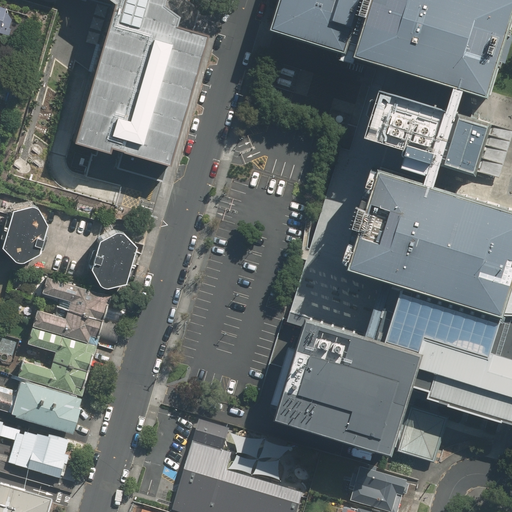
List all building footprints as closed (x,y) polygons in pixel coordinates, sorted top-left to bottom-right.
[(111,0),(112,0),(73,137),(95,143),(107,146),(109,147),(111,141),(117,143),(122,144),(117,163),(162,176),(206,29),(194,25),(197,16),(179,0),(111,0)] [(511,0),(283,0),(275,28),(357,53),(456,83),(465,86),(491,94),(511,25),(511,0)] [(17,9),(0,4),(0,32),(9,35),(17,9)] [(282,67),(280,73),(293,77),(295,71),(282,67)] [(280,77),(278,83),(290,87),(292,81),(280,77)] [(448,109),(382,89),(367,135),(432,156),(425,180),(435,184),(443,159),(478,170),(499,177),(511,135),(511,130),(492,125),(493,120),(458,110),(465,86),(456,83),(448,109)] [(310,315),(365,331),(382,273),(353,265),(368,214),(382,167),(385,155),(343,143),(311,248),(309,255),(308,260),(290,319),(307,324),(310,315)] [(353,265),(382,273),(504,311),(511,311),(511,207),(435,184),(425,180),(382,167),(368,214),(353,265)] [(21,260),(38,251),(45,222),(35,205),(31,204),(29,204),(11,209),(0,245),(13,258),(16,259),(21,260)] [(105,286),(124,281),(133,245),(121,231),(117,230),(114,230),(97,238),(89,266),(97,283),(100,284),(105,286)] [(382,273),(365,331),(419,350),(423,351),(419,362),(413,381),(511,413),(511,311),(504,311),(382,273)] [(98,334),(117,340),(125,315),(103,308),(108,295),(49,276),(44,290),(72,299),(66,318),(38,309),(34,322),(95,342),(98,334)] [(22,305),(18,307),(17,308),(16,309),(15,310),(15,311),(15,313),(15,314),(15,316),(15,317),(16,318),(17,320),(18,321),(19,321),(21,322),(22,322),(23,323),(25,322),(26,322),(28,321),(29,321),(30,320),(31,318),(32,317),(32,316),(32,314),(32,313),(32,311),(31,310),(31,309),(30,308),(29,307),(27,306),(26,305),(25,305),(23,305),(22,305)] [(395,446),(413,381),(419,362),(423,351),(419,350),(365,331),(310,315),(307,324),(279,413),(395,446)] [(31,324),(26,341),(55,350),(50,366),(23,358),(18,374),(82,393),(97,343),(31,324)] [(17,390),(11,411),(10,413),(71,431),(82,395),(21,378),(17,390)] [(0,407),(11,411),(17,390),(0,385),(0,407)] [(173,505),(194,511),(293,511),(301,488),(227,466),(232,450),(224,448),(230,426),(199,417),(173,505)] [(68,444),(0,424),(0,441),(1,438),(14,442),(8,465),(67,482),(75,457),(65,454),(68,444)] [(398,511),(403,494),(406,495),(409,485),(406,484),(406,482),(359,469),(357,475),(353,474),(349,488),(354,490),(350,502),(387,511),(398,511)] [(0,511),(49,511),(53,500),(0,484),(0,511)]
